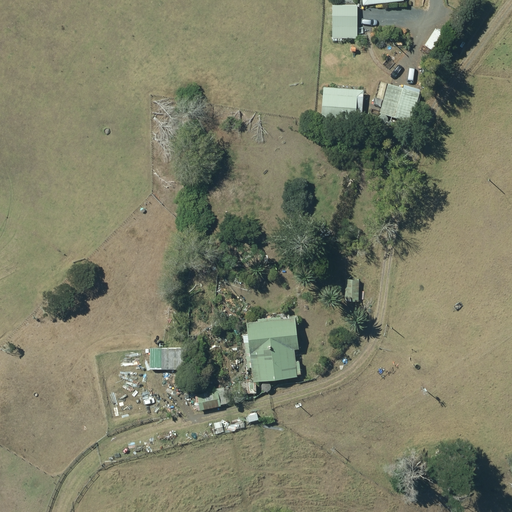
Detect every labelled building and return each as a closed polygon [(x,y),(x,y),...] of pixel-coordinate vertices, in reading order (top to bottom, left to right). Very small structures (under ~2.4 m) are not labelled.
[(360,3),(333,2),(332,43),(359,43),(360,3)] [(420,90),(388,81),(379,112),(412,121),(420,90)] [(364,87),(323,84),(320,115),(362,119),(364,87)] [(357,274),(344,275),(345,300),(358,299),(357,274)] [(252,365),(253,379),(284,377),(301,375),(301,372),(303,372),(301,358),(298,358),(297,347),(303,347),(299,313),(247,319),(249,332),(243,333),(247,365),(252,365)] [(148,345),(148,370),(184,369),(183,344),(148,345)] [(196,393),(200,408),(229,400),(226,385),(196,393)]
